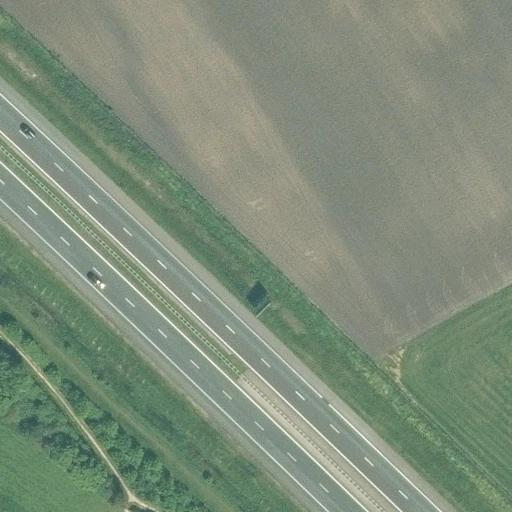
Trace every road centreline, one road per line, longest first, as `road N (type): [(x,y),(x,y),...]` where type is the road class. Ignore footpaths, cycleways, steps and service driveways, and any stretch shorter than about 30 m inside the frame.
road 1 (motorway): [(424,511),(0,108)]
road 2 (motorway): [(0,179),(351,511)]
